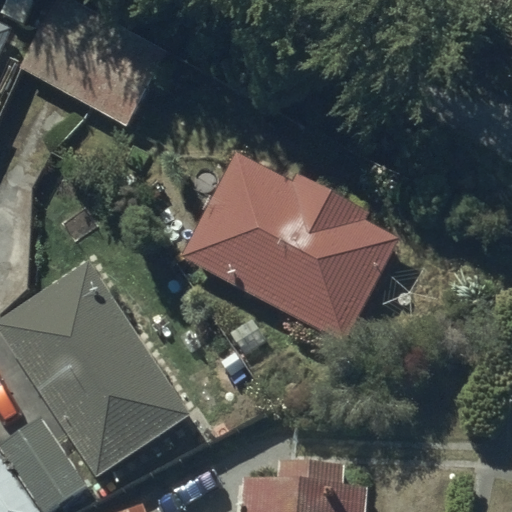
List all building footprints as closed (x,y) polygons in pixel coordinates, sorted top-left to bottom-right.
[(128,116),(164,43),(78,0),(53,0),(22,63),(128,116)] [(0,51),(14,19),(0,13),(0,51)] [(293,174),(239,143),(186,252),(351,332),(400,231),(365,215),(372,200),(298,164),(293,174)] [(195,406),(93,251),(0,312),(0,314),(101,468),(195,406)] [(42,511),(90,479),(42,410),(0,439),(0,511),(42,511)] [(362,511),(365,485),(345,484),(347,462),(281,456),(279,481),(246,478),(243,511),(362,511)] [(151,511),(145,496),(104,511),(151,511)]
